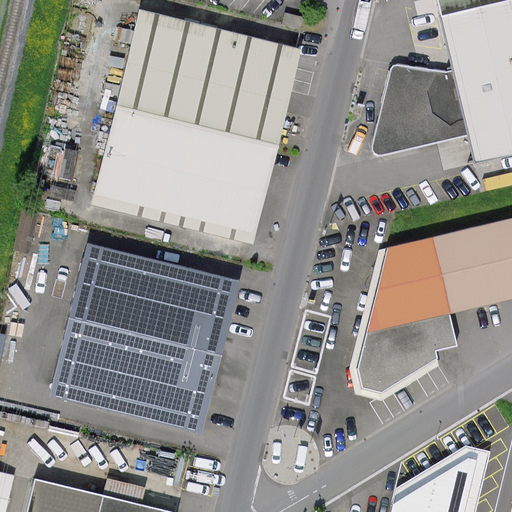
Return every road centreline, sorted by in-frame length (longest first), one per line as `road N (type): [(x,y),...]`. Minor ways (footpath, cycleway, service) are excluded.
road 1 (unclassified): [(238,511),(362,0)]
road 2 (unknown): [(229,511),(37,455),(11,475),(2,511)]
road 3 (unclassified): [(282,511),(511,372)]
road 4 (unknown): [(302,244),(488,195)]
road 5 (unknown): [(489,386),(498,440),(483,511)]
